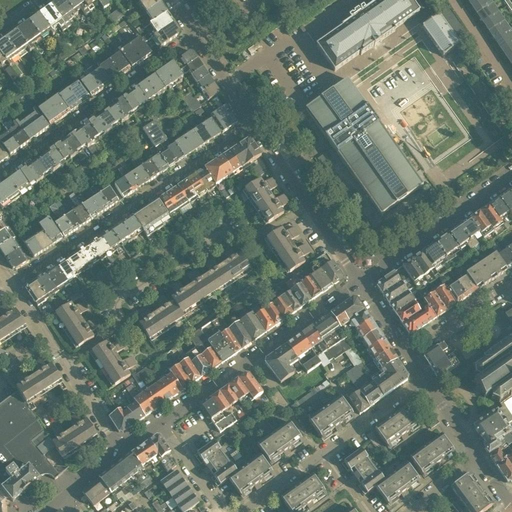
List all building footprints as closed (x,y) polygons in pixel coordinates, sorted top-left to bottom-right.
[(74,18),(76,16),(63,0),(61,0),(51,8),(66,30),(71,26),(65,19),(71,14),(74,18)] [(85,16),(90,13),(80,0),(63,0),(76,16),(78,15),(75,11),(80,8),(85,16)] [(93,0),(95,2),(97,1),(96,0),(80,0),(90,13),(94,10),(89,2),(90,0),(93,0)] [(106,0),(96,0),(97,1),(103,10),(110,5),(106,0)] [(137,20),(146,14),(160,4),(157,0),(143,0),(141,2),(139,3),(143,9),(134,15),(137,20)] [(375,3),(373,4),(365,10),(363,7),(359,9),(360,10),(358,12),(358,10),(353,13),(354,15),(352,16),(352,15),(348,17),(350,21),(340,27),(341,28),(319,44),(319,43),(316,46),(317,48),(333,70),(334,72),(338,70),(359,54),(360,55),(361,55),(362,55),(361,54),(373,46),(374,46),(378,44),(382,41),(381,40),(393,32),(394,32),(394,31),(394,30),(416,14),(416,15),(419,13),(419,12),(418,10),(410,0),(381,0),(376,4),(375,3)] [(470,0),(468,1),(477,14),(491,4),(488,0),(470,0)] [(167,14),(160,4),(146,14),(150,19),(141,25),(144,30),(144,29),(167,14)] [(497,13),(491,4),(477,14),(483,23),(497,13)] [(62,33),(66,30),(51,8),(40,16),(41,17),(53,33),(55,32),(52,28),(57,25),(62,33)] [(440,15),(423,26),(422,27),(442,57),(460,44),(469,38),(448,9),(440,15)] [(119,12),(110,18),(114,23),(122,17),(119,12)] [(483,23),(489,32),(504,22),(497,13),(483,23)] [(174,25),(167,14),(144,29),(148,34),(142,39),(145,43),(154,38),(174,25)] [(54,35),(53,33),(41,17),(40,16),(28,24),(39,39),(49,32),(52,37),(54,35)] [(130,19),(127,21),(135,28),(137,26),(130,19)] [(124,21),(116,27),(118,31),(126,25),(124,21)] [(510,31),(504,22),(489,32),(495,41),(510,31)] [(29,45),(39,39),(28,24),(17,32),(31,52),(33,51),(29,45)] [(154,38),(161,48),(178,36),(179,32),(174,25),(154,38)] [(495,41),(501,49),(511,41),(511,34),(510,31),(495,41)] [(31,52),(17,32),(6,41),(16,55),(26,48),(29,54),(31,52)] [(126,41),(141,62),(151,55),(137,36),(135,37),(137,40),(133,44),(129,38),(126,41)] [(8,61),(16,55),(6,41),(0,44),(0,54),(10,68),(12,66),(8,61)] [(118,50),(131,69),(141,62),(126,41),(123,43),(126,49),(122,52),(120,49),(118,50)] [(511,55),(511,41),(501,49),(507,58),(511,55)] [(72,48),(67,52),(70,57),(76,53),(72,48)] [(108,62),(119,78),(130,70),(116,51),(114,53),(117,56),(108,62)] [(67,52),(59,58),(62,62),(70,57),(67,52)] [(197,60),(193,53),(189,52),(179,59),(185,68),(197,60)] [(0,54),(0,66),(1,68),(2,69),(5,73),(12,82),(17,78),(10,68),(0,54)] [(197,60),(185,68),(182,70),(184,74),(188,72),(190,76),(203,68),(197,60)] [(109,85),(119,78),(108,62),(101,67),(99,64),(97,65),(100,70),(99,70),(108,83),(109,85)] [(183,78),(174,63),(164,70),(174,85),(178,81),(180,83),(182,82),(181,80),(183,78)] [(14,64),(12,66),(10,68),(17,78),(22,75),(14,64)] [(100,91),(109,85),(108,83),(99,70),(94,74),(88,66),(84,69),(100,91)] [(208,76),(203,68),(190,76),(193,80),(187,84),(190,89),(196,85),(208,76)] [(80,84),(91,98),(100,91),(84,69),(80,71),(86,80),(80,84)] [(155,76),(165,91),(167,89),(169,91),(171,89),(170,87),(174,85),(164,70),(155,76)] [(163,92),(165,91),(155,76),(147,83),(156,97),(161,94),(162,96),(164,94),(163,92)] [(208,76),(196,85),(201,92),(213,84),(208,76)] [(396,202),(404,196),(405,199),(422,186),(347,80),(342,84),(305,110),(380,216),(397,204),(396,202)] [(66,89),(68,91),(79,107),(89,99),(77,82),(73,85),(66,89)] [(152,100),(156,97),(147,83),(138,89),(147,103),(148,103),(150,102),(151,104),(154,102),(152,100)] [(213,84),(201,92),(207,101),(220,93),(213,84)] [(37,88),(34,85),(26,90),(28,94),(37,88)] [(142,107),(147,103),(138,89),(123,100),(132,114),(138,110),(139,112),(143,109),(142,107)] [(69,114),(79,107),(68,91),(63,95),(61,93),(57,96),(57,97),(69,114)] [(201,107),(192,92),(182,99),(191,113),(201,107)] [(21,93),(13,99),(15,103),(24,97),(21,93)] [(60,120),(69,114),(57,97),(52,101),(49,96),(45,99),(48,103),(48,104),(60,120)] [(237,124),(237,120),(227,105),(223,107),(216,98),(212,101),(230,128),(237,124)] [(127,117),(132,114),(123,100),(114,106),(124,122),(129,119),(127,117)] [(210,115),(222,133),(230,128),(212,101),(208,103),(215,113),(210,115)] [(5,103),(2,105),(6,111),(10,109),(5,103)] [(50,127),(60,120),(48,104),(38,111),(50,127)] [(121,124),(124,122),(114,106),(106,112),(115,126),(120,122),(121,124)] [(204,110),(202,106),(193,113),(195,116),(204,110)] [(27,119),(38,135),(39,135),(49,128),(35,109),(32,110),(35,113),(27,119)] [(153,118),(147,109),(144,112),(150,120),(153,118)] [(110,129),(115,126),(106,112),(98,118),(108,134),(111,131),(110,129)] [(104,136),(108,134),(98,118),(89,124),(98,138),(103,135),(104,136)] [(39,135),(38,135),(27,119),(19,125),(17,121),(15,123),(29,143),(39,135)] [(202,126),(211,141),(220,134),(211,120),(208,122),(207,120),(205,122),(206,124),(202,126)] [(154,122),(143,130),(145,133),(154,147),(155,149),(166,141),(167,141),(154,122)] [(19,150),(29,143),(15,123),(13,124),(15,128),(7,133),(19,150)] [(138,123),(130,128),(132,131),(140,126),(138,123)] [(93,142),(98,138),(89,124),(80,130),(91,146),(94,143),(93,142)] [(166,131),(168,134),(177,128),(175,125),(166,131)] [(202,147),(211,141),(202,126),(198,129),(197,127),(194,129),(196,130),(193,132),(202,147)] [(87,149),(91,146),(80,130),(72,136),(81,150),(86,147),(87,149)] [(193,153),(202,147),(193,132),(190,134),(189,133),(186,134),(188,136),(183,139),(193,153)] [(0,143),(9,157),(19,150),(7,133),(0,138),(0,143)] [(76,154),(81,150),(72,136),(64,142),(74,158),(77,156),(76,154)] [(184,159),(193,153),(183,139),(179,141),(178,139),(176,141),(177,142),(174,145),(175,145),(184,159)] [(170,148),(166,141),(155,149),(159,155),(160,156),(161,157),(168,152),(167,150),(170,148)] [(238,147),(249,164),(261,156),(251,141),(247,141),(238,147)] [(70,161),(74,158),(64,142),(55,149),(64,162),(69,159),(70,161)] [(168,169),(184,159),(175,145),(170,148),(167,150),(168,152),(161,157),(168,169)] [(0,163),(8,158),(0,146),(0,163)] [(168,169),(161,157),(160,156),(159,155),(155,149),(154,147),(149,149),(152,154),(148,157),(150,162),(159,175),(168,169)] [(241,169),(249,164),(238,147),(230,152),(241,169)] [(59,166),(64,162),(55,149),(46,155),(57,170),(60,168),(59,166)] [(233,175),(241,169),(230,152),(221,158),(233,175)] [(53,173),(57,170),(46,155),(38,161),(47,175),(52,171),(53,173)] [(150,181),(159,175),(150,162),(145,165),(143,162),(143,160),(140,156),(136,159),(150,181)] [(322,156),(318,159),(322,166),(327,163),(322,156)] [(224,180),(233,175),(221,158),(213,163),(224,180)] [(141,187),(150,181),(136,159),(131,162),(134,166),(136,167),(138,170),(132,174),(141,187)] [(42,178),(47,175),(38,161),(29,167),(40,183),(43,180),(42,178)] [(88,161),(80,167),(84,172),(92,166),(88,161)] [(216,186),(224,180),(213,163),(204,169),(216,186)] [(36,185),(40,183),(29,167),(20,174),(29,188),(35,184),(36,185)] [(132,193),(141,187),(132,174),(127,177),(125,174),(125,172),(122,168),(118,171),(117,171),(132,193)] [(114,175),(113,174),(110,169),(105,172),(109,177),(112,175),(113,176),(114,175)] [(216,186),(204,169),(196,175),(207,193),(216,187),(216,186)] [(114,186),(123,199),(132,193),(117,171),(113,174),(114,175),(116,178),(118,179),(120,182),(114,186)] [(19,195),(29,188),(20,174),(9,182),(19,196),(19,195)] [(198,199),(207,193),(196,175),(187,181),(198,199)] [(243,187),(250,183),(247,178),(240,183),(243,187)] [(264,184),(260,179),(245,190),(256,207),(272,197),(268,192),(277,186),(272,178),(264,184)] [(189,205),(198,199),(187,181),(178,187),(189,204),(189,205)] [(10,202),(19,196),(9,182),(0,188),(10,202)] [(94,187),(108,209),(118,202),(109,189),(103,193),(101,189),(101,187),(99,184),(94,187)] [(100,214),(108,209),(94,187),(90,189),(93,193),(94,194),(96,197),(91,201),(100,214)] [(168,193),(178,209),(179,209),(183,215),(187,212),(184,207),(189,204),(178,187),(168,193)] [(0,207),(1,209),(10,202),(0,188),(0,207)] [(511,217),(511,197),(508,192),(499,199),(509,213),(511,217)] [(178,209),(168,193),(159,199),(169,215),(170,215),(171,216),(175,213),(174,212),(178,209)] [(272,197),(256,207),(249,212),(251,215),(259,211),(268,224),(283,214),(280,209),(289,203),(284,195),(275,201),(272,197)] [(91,220),(100,214),(91,201),(85,205),(83,201),(83,200),(80,196),(76,198),(91,220)] [(81,227),(91,220),(76,198),(72,201),(74,205),(76,206),(70,209),(72,213),(81,227)] [(216,206),(221,202),(219,198),(213,202),(216,206)] [(499,220),(509,213),(499,199),(489,206),(499,220)] [(172,221),(158,200),(133,217),(142,230),(147,238),(172,221)] [(59,211),(63,208),(59,202),(54,205),(59,211)] [(203,206),(207,213),(211,209),(209,206),(210,205),(208,202),(203,206)] [(53,215),(54,214),(59,211),(54,205),(49,208),(53,215)] [(203,215),(207,213),(203,206),(198,210),(200,212),(203,215)] [(502,224),(499,220),(489,206),(480,213),(494,232),(500,228),(503,226),(502,224)] [(73,232),(81,227),(72,213),(67,216),(65,213),(65,211),(63,208),(59,211),(73,232)] [(63,238),(73,232),(59,211),(54,214),(56,217),(58,217),(60,221),(55,225),(63,238)] [(480,213),(470,220),(479,233),(479,234),(481,235),(482,237),(483,239),(494,232),(480,213)] [(122,223),(133,240),(139,236),(137,233),(142,230),(133,217),(122,223)] [(42,232),(52,246),(62,239),(49,219),(39,226),(42,232)] [(474,240),(481,235),(479,234),(479,233),(470,220),(460,227),(469,241),(474,248),(478,246),(474,240)] [(122,223),(112,230),(121,244),(126,240),(128,243),(133,240),(122,223)] [(474,248),(469,241),(460,227),(449,234),(459,248),(460,250),(467,245),(471,251),(474,248)] [(0,233),(0,247),(12,240),(8,234),(11,233),(8,228),(5,230),(0,233)] [(266,239),(278,256),(293,246),(290,241),(299,235),(294,228),(285,234),(281,228),(266,239)] [(100,238),(101,240),(111,254),(117,250),(115,248),(121,244),(112,230),(100,238)] [(42,253),(52,246),(42,232),(33,238),(42,253)] [(449,234),(436,243),(448,262),(456,257),(454,254),(460,250),(459,248),(449,234)] [(15,238),(12,240),(0,247),(0,250),(5,259),(19,250),(15,244),(17,242),(15,238)] [(33,259),(42,253),(33,238),(24,244),(33,259)] [(111,254),(101,240),(100,238),(89,246),(98,259),(99,258),(105,255),(106,257),(111,254)] [(436,243),(422,253),(435,271),(448,262),(436,243)] [(310,252),(305,244),(296,251),(293,246),(278,256),(289,274),(305,263),(301,258),(310,252)] [(78,253),(79,255),(88,269),(94,265),(93,263),(98,259),(89,246),(78,253)] [(511,267),(511,256),(508,249),(508,250),(506,248),(505,249),(506,251),(501,254),(497,247),(493,250),(506,271),(511,267)] [(229,248),(221,253),(227,261),(223,264),(233,280),(235,282),(251,271),(250,269),(250,268),(240,253),(235,256),(229,248)] [(27,263),(19,250),(5,259),(12,270),(15,270),(16,270),(27,263)] [(352,254),(358,265),(367,260),(361,250),(352,254)] [(84,272),(88,269),(79,255),(78,253),(67,260),(76,274),(82,270),(84,272)] [(439,277),(435,271),(422,253),(412,260),(424,277),(430,272),(434,277),(435,280),(439,277)] [(116,261),(111,254),(106,257),(111,264),(116,261)] [(314,262),(315,264),(331,287),(341,281),(342,277),(341,277),(332,263),(326,254),(315,261),(314,262)] [(495,254),(485,261),(497,278),(506,271),(495,254)] [(235,282),(233,280),(223,264),(218,268),(212,259),(204,264),(210,273),(205,276),(217,294),(235,282)] [(70,277),(76,274),(67,260),(56,267),(67,284),(68,284),(68,283),(72,281),(70,277)] [(412,260),(402,267),(415,287),(417,289),(421,287),(417,281),(424,277),(412,260)] [(485,261),(476,268),(487,284),(497,278),(485,261)] [(321,294),(331,287),(315,264),(313,265),(315,268),(311,270),(315,275),(310,278),(321,293),(321,294)] [(466,298),(477,291),(460,266),(455,269),(462,280),(457,284),(466,298)] [(69,286),(67,284),(56,267),(46,274),(57,291),(63,286),(65,289),(69,286)] [(402,267),(394,273),(401,283),(383,295),(389,305),(409,292),(415,287),(402,267)] [(476,268),(466,274),(477,291),(487,284),(476,268)] [(195,270),(187,275),(193,284),(188,287),(199,303),(200,305),(217,294),(205,276),(201,279),(195,270)] [(305,271),(296,277),(302,284),(300,285),(311,301),(321,294),(321,293),(310,278),(305,271)] [(377,288),(383,295),(401,283),(394,273),(378,284),(377,287),(377,288)] [(59,293),(57,291),(46,274),(36,281),(47,298),(53,293),(55,296),(59,293)] [(302,308),(311,301),(300,285),(295,277),(285,284),(290,292),(302,308)] [(456,305),(466,298),(457,284),(451,288),(445,279),(441,282),(444,287),(444,286),(456,305)] [(48,300),(47,298),(36,281),(27,287),(26,291),(35,305),(42,300),(44,303),(48,300)] [(200,305),(199,303),(188,287),(184,290),(178,282),(170,287),(176,295),(176,296),(175,295),(171,298),(173,302),(177,308),(178,307),(184,316),(200,305)] [(444,286),(444,287),(434,293),(446,312),(456,305),(444,286)] [(436,319),(446,312),(434,293),(430,296),(426,290),(427,290),(426,287),(419,292),(421,297),(428,307),(436,319)] [(283,321),(293,314),(282,298),(276,290),(268,296),(273,304),(271,305),(283,321)] [(293,314),(302,308),(290,292),(282,298),(293,314)] [(389,305),(395,314),(415,301),(409,292),(389,305)] [(163,296),(155,301),(161,309),(156,313),(166,328),(168,331),(185,319),(183,317),(184,317),(184,316),(178,307),(177,308),(173,302),(168,304),(163,296)] [(415,301),(395,314),(396,315),(395,315),(402,324),(428,307),(421,297),(415,301)] [(348,320),(349,321),(364,311),(356,300),(356,299),(352,298),(352,299),(338,309),(346,321),(348,320)] [(53,307),(55,311),(64,304),(62,301),(53,307)] [(55,313),(67,331),(83,320),(79,315),(88,310),(83,302),(75,308),(71,303),(65,306),(55,313)] [(0,315),(2,319),(0,320),(0,325),(8,338),(22,329),(27,337),(31,334),(26,326),(16,311),(11,314),(5,305),(0,308),(0,315)] [(275,327),(283,321),(271,305),(264,311),(275,327)] [(45,313),(47,316),(55,311),(53,307),(45,313)] [(168,331),(166,328),(156,313),(151,316),(146,307),(138,312),(144,321),(139,324),(149,340),(151,342),(168,331)] [(266,333),(275,327),(264,311),(262,309),(260,310),(258,307),(251,311),(252,313),(266,333)] [(428,307),(402,324),(408,335),(409,334),(412,335),(436,319),(428,307)] [(230,309),(219,317),(241,349),(242,350),(252,342),(239,323),(230,309)] [(349,322),(349,321),(348,320),(346,321),(338,309),(331,314),(342,331),(344,330),(342,328),(349,324),(348,322),(349,322)] [(370,321),(364,311),(349,321),(349,322),(355,331),(370,321)] [(252,342),(266,333),(252,313),(239,323),(252,342)] [(342,331),(331,314),(321,321),(343,353),(344,353),(352,347),(346,338),(342,331)] [(241,349),(219,317),(199,331),(221,364),(242,350),(241,349)] [(83,320),(67,331),(78,348),(94,337),(91,332),(99,327),(94,319),(86,325),(83,320)] [(334,360),(343,353),(321,321),(312,327),(333,358),(334,360)] [(376,331),(370,321),(355,331),(362,341),(376,331)] [(0,342),(8,338),(0,325),(0,342)] [(328,361),(333,358),(312,327),(301,335),(317,358),(323,354),(328,361)] [(211,371),(221,364),(199,331),(189,338),(196,349),(211,371)] [(383,341),(376,331),(362,341),(368,351),(383,341)] [(304,370),(307,374),(321,364),(317,358),(301,335),(285,346),(298,362),(304,370)] [(493,399),(497,401),(498,402),(498,404),(500,406),(503,404),(502,403),(510,397),(510,396),(511,396),(510,394),(511,392),(511,336),(482,358),(481,357),(475,362),(478,365),(474,368),(475,375),(480,378),(474,382),(485,398),(492,393),(492,398),(490,400),(491,400),(493,399)] [(92,351),(103,369),(119,358),(116,354),(124,348),(119,341),(111,346),(108,341),(92,351)] [(368,351),(375,361),(390,351),(383,341),(368,351)] [(424,359),(432,370),(437,367),(435,365),(445,359),(441,353),(447,349),(443,343),(437,347),(425,355),(424,358),(424,359)] [(185,355),(179,346),(175,348),(179,354),(181,358),(185,355)] [(289,368),(298,362),(285,346),(266,360),(265,360),(265,364),(280,384),(294,374),(289,368)] [(196,349),(185,356),(201,378),(211,371),(196,349)] [(396,361),(390,351),(375,361),(382,371),(396,361)] [(174,366),(166,354),(160,358),(168,370),(174,366)] [(185,356),(185,355),(181,358),(183,360),(177,364),(192,385),(201,378),(185,356)] [(122,363),(119,358),(103,369),(115,386),(131,376),(127,371),(136,365),(131,357),(122,363)] [(448,364),(445,359),(435,365),(437,367),(432,370),(437,378),(440,378),(452,370),(458,366),(454,360),(448,364)] [(38,374),(34,377),(44,392),(57,383),(62,392),(66,389),(61,381),(51,365),(46,369),(40,360),(32,365),(38,374)] [(371,380),(383,398),(407,381),(408,377),(407,377),(396,361),(382,371),(381,372),(383,376),(379,378),(378,376),(371,380)] [(369,408),(383,398),(371,380),(370,378),(371,377),(362,362),(356,366),(354,368),(336,381),(338,385),(348,377),(359,392),(358,392),(369,408)] [(183,391),(192,385),(177,364),(174,366),(168,370),(169,372),(171,374),(183,391)] [(151,365),(144,369),(150,377),(150,378),(157,374),(151,365)] [(144,369),(143,370),(138,373),(143,381),(150,377),(144,369)] [(16,388),(18,391),(26,404),(26,403),(31,411),(36,409),(30,401),(44,392),(34,377),(29,380),(23,371),(16,376),(21,385),(16,388)] [(138,385),(143,381),(138,373),(132,377),(138,385)] [(174,397),(183,391),(171,374),(164,379),(163,378),(161,379),(174,397)] [(249,375),(245,374),(237,380),(248,395),(247,396),(248,398),(251,402),(254,400),(256,403),(252,406),(254,409),(259,406),(267,400),(249,375)] [(132,379),(123,384),(125,388),(134,382),(132,379)] [(161,382),(152,387),(164,404),(174,397),(161,379),(159,380),(161,382)] [(237,380),(228,386),(238,402),(239,402),(241,405),(243,404),(242,402),(248,398),(247,396),(248,395),(237,380)] [(327,381),(296,403),(291,407),(293,410),(329,384),(327,381)] [(126,389),(126,390),(132,399),(137,396),(133,391),(136,389),(133,385),(126,389)] [(230,407),(238,402),(228,386),(220,392),(230,407)] [(164,404),(152,387),(141,395),(153,412),(164,404)] [(132,399),(126,390),(122,393),(128,402),(132,399)] [(31,412),(31,411),(26,403),(26,404),(18,391),(0,404),(0,511),(1,511),(1,508),(2,505),(2,504),(1,503),(6,498),(8,497),(13,502),(40,480),(38,478),(41,476),(45,475),(48,475),(52,477),(54,479),(54,480),(59,476),(31,442),(44,432),(31,412)] [(220,392),(210,399),(220,414),(230,407),(220,392)] [(348,399),(357,412),(359,415),(369,408),(358,392),(350,398),(349,396),(348,398),(349,399),(348,399)] [(329,401),(323,393),(318,397),(323,405),(329,401)] [(145,417),(153,412),(141,395),(133,400),(134,401),(135,403),(145,417)] [(340,398),(308,421),(321,438),(334,429),(336,432),(342,428),(340,425),(353,415),(340,398)] [(224,420),(220,414),(210,399),(201,406),(215,426),(220,433),(236,422),(232,414),(224,420)] [(320,407),(315,399),(309,403),(315,411),(320,407)] [(145,417),(135,403),(134,401),(121,410),(120,410),(109,417),(118,433),(122,433),(145,417)] [(511,432),(507,425),(511,421),(511,417),(505,407),(503,404),(500,406),(501,408),(498,410),(473,427),(485,446),(483,447),(488,455),(500,447),(506,443),(508,446),(511,443),(511,438),(509,434),(511,432)] [(239,419),(252,410),(250,406),(245,409),(242,405),(240,407),(240,411),(241,412),(237,415),(239,419)] [(406,407),(384,423),(374,430),(387,448),(400,438),(403,441),(408,437),(406,434),(419,424),(406,407)] [(76,414),(68,420),(74,429),(69,431),(79,447),(96,436),(87,420),(82,423),(76,414)] [(277,426),(271,418),(266,422),(272,430),(277,426)] [(428,425),(430,428),(431,429),(439,423),(436,419),(428,425)] [(289,423),(257,446),(269,463),(283,454),(285,457),(290,453),(288,450),(301,440),(289,423)] [(269,432),(263,424),(258,428),(264,436),(269,432)] [(62,458),(79,447),(69,431),(65,434),(59,425),(51,431),(57,440),(52,443),(62,458)] [(366,436),(371,442),(378,451),(383,448),(371,432),(366,436)] [(424,432),(412,441),(415,445),(427,436),(424,432)] [(441,435),(419,451),(409,458),(422,476),(435,466),(438,469),(443,466),(441,462),(454,453),(441,435)] [(156,436),(148,441),(158,455),(160,457),(157,459),(167,473),(176,467),(169,457),(172,456),(170,453),(171,452),(160,437),(160,436),(156,436)] [(155,458),(158,455),(148,441),(139,448),(150,464),(153,462),(153,461),(156,459),(155,458)] [(228,480),(237,473),(214,442),(196,454),(206,467),(203,470),(207,475),(210,473),(220,486),(228,480)] [(149,465),(150,464),(139,448),(131,453),(141,467),(148,463),(149,465)] [(384,481),(361,449),(343,462),(353,476),(350,478),(354,483),(357,481),(367,494),(375,488),(384,481)] [(511,483),(511,481),(511,470),(504,459),(498,450),(491,456),(490,459),(491,459),(497,468),(497,469),(507,483),(511,483)] [(131,453),(123,460),(144,489),(153,482),(150,477),(148,478),(144,471),(141,467),(131,453)] [(272,474),(260,456),(237,473),(228,480),(240,497),(254,487),(256,491),(261,487),(259,483),(272,474)] [(143,490),(144,489),(123,460),(117,465),(134,489),(140,485),(140,486),(143,490)] [(406,464),(384,481),(375,488),(387,505),(401,496),(403,499),(408,495),(406,492),(419,482),(406,464)] [(125,496),(134,489),(117,465),(107,473),(121,490),(122,491),(125,496)] [(160,483),(166,491),(182,480),(176,472),(160,483)] [(116,496),(122,491),(121,490),(107,473),(99,479),(110,494),(114,499),(117,497),(116,496)] [(312,475),(289,492),(280,499),(289,511),(298,511),(306,507),(308,510),(314,506),(311,503),(325,493),(312,475)] [(477,488),(468,475),(451,488),(467,511),(484,511),(491,507),(481,494),(485,491),(481,486),(477,488)] [(102,501),(110,494),(99,479),(90,486),(102,501)] [(187,488),(182,480),(166,491),(171,499),(187,488)] [(93,508),(102,501),(90,486),(81,493),(93,508)] [(193,495),(187,488),(171,499),(177,506),(193,495)] [(152,496),(149,491),(144,494),(148,499),(152,496)] [(193,495),(177,506),(180,511),(186,511),(199,504),(193,495)] [(440,497),(431,504),(435,509),(444,501),(440,497)] [(155,510),(160,507),(164,504),(161,500),(157,502),(156,501),(152,505),(155,510)] [(331,500),(313,511),(322,511),(334,504),(331,500)] [(284,511),(277,501),(272,505),(277,511),(284,511)] [(111,506),(114,510),(120,506),(116,502),(111,506)] [(132,511),(134,509),(136,508),(132,502),(128,506),(132,511)] [(462,511),(455,503),(451,505),(456,511),(462,511)]
